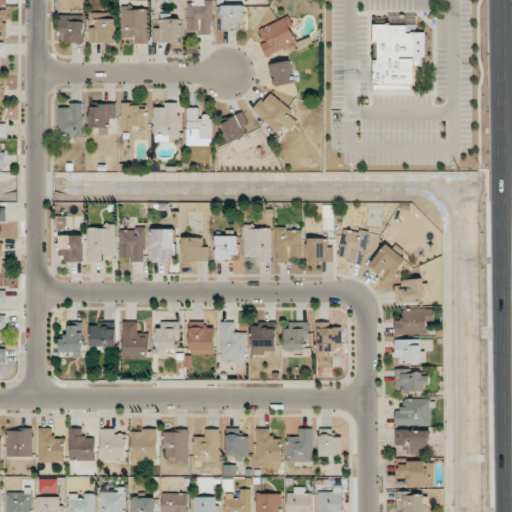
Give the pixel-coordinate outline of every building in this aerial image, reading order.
[(188,0),(189,30),(199,30),(199,35),(213,34),(212,0),(188,0)] [(245,5),(222,5),(222,29),(245,30),(245,5)] [(135,43),(148,43),(148,7),(122,7),(122,38),(135,38),(135,43)] [(90,42),(115,43),(116,13),(94,13),(94,28),(90,28),(90,42)] [(83,42),(84,15),(60,15),(59,42),(83,42)] [(265,42),(261,44),(266,56),(298,42),(287,17),(260,29),(265,42)] [(180,19),(160,18),(160,27),(155,27),(155,42),(180,43),(180,19)] [(374,23),(374,89),(416,89),(416,65),(426,65),(426,32),(417,32),(417,23),(374,23)] [(277,87),(295,82),(289,60),(271,64),(277,87)] [(254,110),(284,137),(298,121),(289,114),(292,111),(271,92),(254,110)] [(155,141),(169,141),(169,137),(179,137),(180,102),(166,102),(165,107),(155,107),(155,141)] [(60,108),(60,138),(85,139),(85,103),(70,103),(70,108),(60,108)] [(90,128),(100,128),(100,133),(111,133),(111,121),(116,121),(116,105),(91,105),(90,128)] [(122,131),(133,130),(133,126),(148,125),(147,105),(122,105),(122,131)] [(213,146),(213,114),(200,114),(201,108),(188,108),(187,145),(213,146)] [(251,133),(242,113),(220,123),(230,143),(251,133)] [(332,229),(332,222),(333,222),(334,207),(324,207),(323,229),(332,229)] [(88,261),(103,261),(103,256),(115,256),(116,224),(105,224),(105,228),(89,227),(88,261)] [(271,262),(272,228),(254,228),(254,225),(245,225),(244,257),(259,257),(259,262),(271,262)] [(146,228),(121,229),(121,257),(132,257),(132,261),(146,261),(146,228)] [(302,228),(277,229),(277,261),(303,261),(302,228)] [(175,229),(152,229),(152,261),(176,260),(175,229)] [(369,232),(343,229),(340,257),(349,258),(348,263),(365,265),(369,232)] [(62,261),(84,261),(84,235),(62,235),(62,261)] [(238,235),(216,236),(216,259),(239,259),(238,235)] [(182,262),(209,261),(208,246),(204,246),(203,237),(182,238),(182,262)] [(333,261),(334,248),(326,248),(326,238),(309,238),(308,261),(333,261)] [(379,274),(383,270),(392,277),(406,260),(387,244),(369,266),(379,274)] [(396,303),(425,302),(424,278),(405,279),(405,285),(396,286),(396,303)] [(428,334),(427,320),(434,320),(434,308),(403,309),(403,319),(395,319),(395,334),(428,334)] [(138,321),(123,322),(124,359),(150,359),(149,333),(138,333),(138,321)] [(178,321),(158,322),(159,349),(179,349),(178,321)] [(236,322),(222,322),(221,359),(236,360),(236,364),(246,365),(246,332),(235,332),(236,322)] [(308,322),(287,322),(286,350),(308,351),(308,322)] [(343,357),(342,327),(330,327),(330,322),(317,322),(318,358),(343,357)] [(277,324),(253,323),(252,354),(264,355),(264,351),(276,351),(277,324)] [(60,351),(75,352),(75,357),(82,357),(84,324),(70,324),(69,337),(61,337),(60,351)] [(91,346),(103,346),(103,351),(116,351),(117,327),(91,327),(91,346)] [(190,327),(190,354),(215,354),(215,327),(203,327),(190,327)] [(396,340),(397,364),(426,363),(426,350),(420,350),(420,339),(396,340)] [(396,371),(396,392),(428,391),(428,371),(396,371)] [(432,424),(432,399),(403,399),(403,410),(396,410),(396,424),(432,424)] [(40,462),(64,461),(63,436),(54,436),(53,427),(39,428),(40,462)] [(33,429),(7,428),(7,456),(33,457),(33,429)] [(83,428),(70,428),(70,460),(95,461),(96,437),(83,436),(83,428)] [(101,460),(125,460),(125,434),(115,434),(115,429),(102,428),(101,460)] [(257,464),(281,464),(281,437),(271,437),(271,429),(257,428),(257,464)] [(313,428),(299,429),(299,436),(287,437),(288,463),(314,462),(313,428)] [(220,461),(220,429),(206,429),(206,436),(194,436),(194,461),(220,461)] [(158,430),(132,430),(132,460),(158,460),(158,430)] [(430,452),(430,430),(398,430),(399,446),(408,445),(408,452),(430,452)] [(188,464),(189,431),(163,431),(163,448),(169,448),(168,464),(188,464)] [(227,436),(227,456),(249,456),(248,435),(227,436)] [(343,456),(342,435),(320,435),(320,456),(343,456)] [(409,487),(434,487),(434,463),(396,462),(396,478),(409,478),(409,487)] [(41,493),(59,493),(58,479),(40,479),(41,493)] [(319,492),(319,511),(343,511),(343,486),(334,486),(334,491),(319,492)] [(251,511),(251,489),(241,489),(241,499),(233,499),(233,493),(225,493),(224,511),(251,511)] [(313,511),(313,493),(304,493),(304,489),(287,489),(287,511),(313,511)] [(101,490),(100,511),(126,511),(127,491),(101,490)] [(32,511),(33,491),(8,491),(7,511),(32,511)] [(188,511),(189,492),(163,493),(162,511),(188,511)] [(425,511),(425,492),(397,493),(397,511),(425,511)] [(256,511),(282,511),(282,493),(256,494),(256,511)] [(68,511),(95,511),(96,496),(78,496),(78,494),(69,494),(68,511)] [(62,511),(63,497),(38,497),(37,511),(62,511)] [(156,511),(156,497),(132,498),(132,511),(156,511)] [(220,511),(220,505),(217,505),(216,497),(194,497),(194,511),(220,511)]
